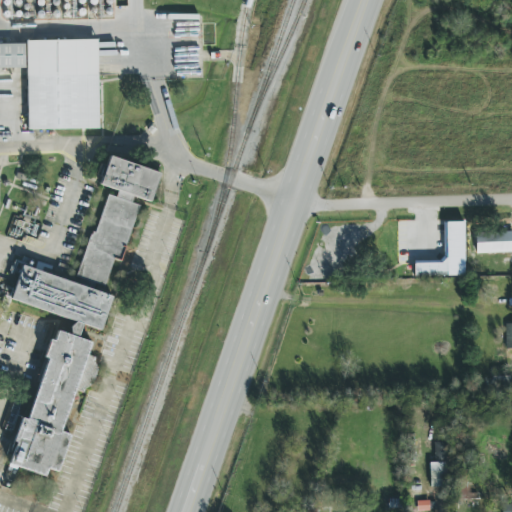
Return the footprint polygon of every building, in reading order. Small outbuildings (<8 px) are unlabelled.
[(28,130),(99,129),(98,40),(26,41),(28,130)] [(79,282),(21,267),(11,302),(74,319),(70,335),(59,332),(44,353),(14,467),(46,476),(48,469),(55,471),(77,391),(83,393),(89,384),(96,358),(87,355),(90,345),(79,337),(82,325),(102,330),(111,296),(109,295),(134,202),(151,202),(159,171),(108,158),(95,176),(113,189),(120,191),(116,197),(103,194),(79,282)] [(465,276),(464,222),(442,222),(443,262),(414,262),(414,277),(465,276)] [(511,252),(511,231),(475,233),(476,254),(511,252)] [(430,487),(446,487),(445,462),(430,462),(430,487)] [(467,493),(468,483),(457,482),(456,499),(478,500),(478,493),(467,493)]
